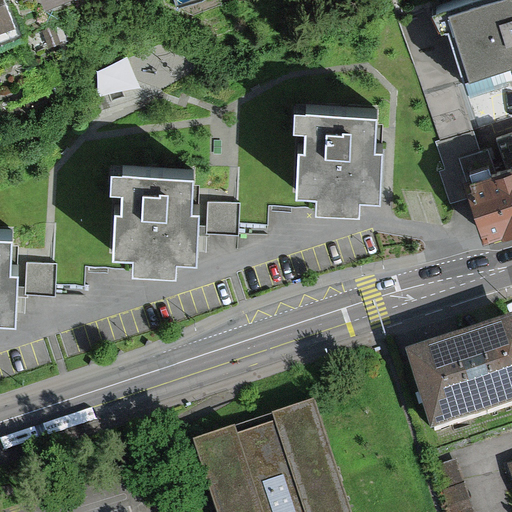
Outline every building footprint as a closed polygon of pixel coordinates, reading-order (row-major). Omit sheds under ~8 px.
[(4,0),(0,0),(0,46),(20,38),(4,0)] [(41,0),(45,10),(71,0),(41,0)] [(511,0),(444,0),(468,75),(511,60),(511,0)] [(377,110),(298,107),(298,126),(307,126),(306,146),(298,146),(297,189),(382,193),(384,143),(376,142),(377,110)] [(195,171),(116,168),(115,187),(125,187),(124,207),(116,207),(115,251),(200,254),(202,204),(194,204),(195,171)] [(511,170),(452,191),(470,243),(511,228),(511,170)] [(237,232),(238,203),(210,203),(209,231),(237,232)] [(12,231),(0,230),(0,313),(17,314),(19,264),(11,264),(12,231)] [(55,293),(56,262),(27,261),(26,292),(55,293)] [(511,318),(406,353),(432,434),(511,407),(511,318)] [(238,425),(197,438),(220,511),(351,511),(315,400),(276,413),(279,421),(241,433),(238,425)] [(453,511),(473,511),(465,473),(446,477),(453,511)]
